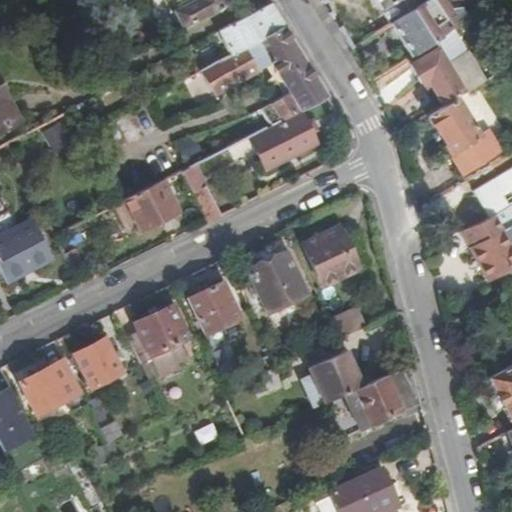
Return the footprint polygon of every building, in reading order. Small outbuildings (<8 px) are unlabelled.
[(228,6),(225,0),(165,0),(182,31),(228,6)] [(422,0),(371,0),(386,24),(422,0)] [(406,55),(430,41),(437,36),(429,24),(448,13),(440,0),(422,0),(386,24),(406,55)] [(283,28),(270,5),(218,32),(231,56),(283,28)] [(200,72),(213,96),(268,66),(277,81),(285,95),(260,110),(270,127),(299,112),(326,99),(314,78),(306,65),(283,28),(231,56),(200,72)] [(450,72),(434,47),(408,63),(420,83),(426,79),(438,100),(459,87),(462,91),(472,85),(460,66),(450,72)] [(0,133),(21,123),(0,84),(0,133)] [(470,124),(454,96),(424,115),(460,172),(489,154),(482,143),(493,136),(481,117),(470,124)] [(299,112),(270,127),(247,139),(265,173),(316,147),(311,136),(318,133),(313,121),(306,124),(299,112)] [(61,121),(70,135),(77,131),(68,117),(61,121)] [(70,135),(61,121),(43,132),(51,146),(70,135)] [(210,138),(218,153),(243,141),(235,126),(231,128),(210,138)] [(178,140),(180,157),(198,154),(196,138),(178,140)] [(199,144),(207,159),(218,153),(210,138),(199,144)] [(221,218),(195,165),(180,173),(205,225),(221,218)] [(161,182),(124,200),(140,232),(177,214),(161,182)] [(511,264),(511,259),(490,217),(476,226),(461,235),(484,279),(511,264)] [(34,265),(38,267),(52,261),(31,220),(0,235),(0,274),(5,284),(23,275),(23,271),(34,265)] [(323,286),(368,264),(356,240),(348,244),(340,228),(302,246),(323,286)] [(74,250),(65,255),(73,270),(82,266),(74,250)] [(268,313),(306,294),(285,254),(249,272),(268,313)] [(23,271),(23,275),(38,267),(34,265),(23,271)] [(206,335),(242,317),(225,282),(190,299),(206,335)] [(136,324),(140,334),(150,356),(187,340),(188,339),(172,307),(136,324)] [(357,308),(330,320),(339,339),(366,327),(357,308)] [(461,316),(451,322),(464,342),(473,337),(461,316)] [(150,356),(140,334),(128,340),(140,363),(145,361),(150,359),(159,377),(178,368),(175,362),(186,357),(180,344),(187,341),(187,340),(150,356)] [(74,356),(90,389),(123,374),(106,340),(74,356)] [(308,368),(323,404),(352,391),(360,387),(344,351),(308,368)] [(140,363),(146,374),(150,372),(145,361),(140,363)] [(511,362),(484,378),(507,422),(511,419),(511,362)] [(18,384),(34,416),(66,401),(50,368),(18,384)] [(360,387),(352,391),(355,397),(347,400),(361,431),(415,405),(398,370),(360,387)] [(0,389),(0,447),(10,470),(39,457),(29,436),(31,434),(8,385),(0,389)] [(98,427),(104,441),(121,435),(115,420),(98,427)] [(472,435),(475,447),(502,433),(503,432),(497,421),(472,435)] [(193,430),(198,444),(217,438),(212,423),(193,430)] [(44,424),(30,431),(48,468),(63,462),(44,424)] [(511,427),(503,432),(502,433),(511,455),(511,427)] [(382,470),(333,493),(335,496),(341,511),(394,511),(400,510),(382,470)] [(318,511),(341,511),(335,496),(312,506),(318,511)]
